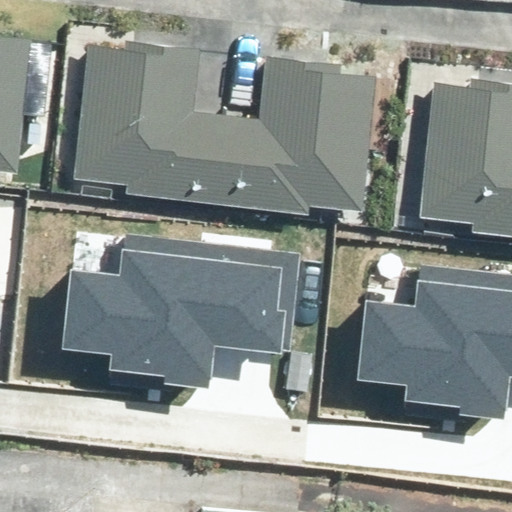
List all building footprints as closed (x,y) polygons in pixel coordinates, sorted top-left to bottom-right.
[(1,43),(3,31),(0,30),(0,177),(19,179),(34,46),(1,43)] [(198,119),(205,53),(130,45),(130,56),(93,51),(77,186),(131,192),(130,201),(223,211),(233,123),(198,119)] [(348,79),(348,69),(272,60),(265,126),(233,123),(223,211),(313,220),(313,211),(364,217),(379,82),(348,79)] [(477,232),(476,241),(511,244),(511,90),(476,87),(476,95),(438,91),(426,227),(477,232)] [(0,336),(0,425),(110,434),(116,345),(0,336)] [(301,511),(303,503),(190,494),(188,511),(301,511)]
